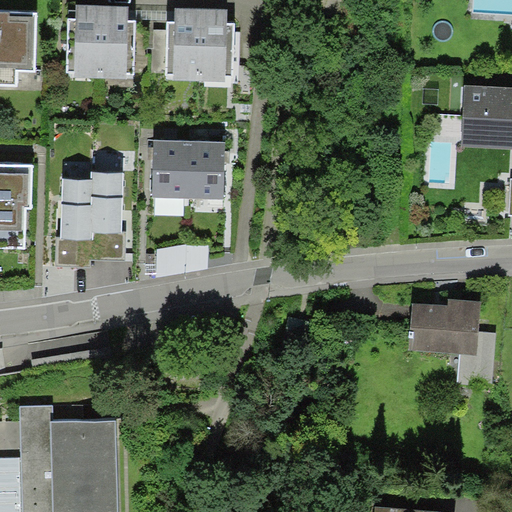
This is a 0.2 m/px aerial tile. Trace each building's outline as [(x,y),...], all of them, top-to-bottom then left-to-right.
[(133,9),(65,7),(63,76),(131,78),(133,9)] [(236,13),(166,10),(163,81),(234,83),(236,13)] [(40,13),(0,11),(0,90),(19,91),(19,71),(38,72),(40,13)] [(511,87),(459,86),(457,147),(511,148),(511,178),(507,177),(505,215),(511,215),(511,87)] [(25,161),(0,161),(0,232),(25,233),(25,161)] [(91,180),(63,179),(61,237),(57,237),(55,266),(90,267),(90,258),(124,260),(125,232),(121,232),(124,173),(92,171),(91,180)] [(442,304),(408,302),(405,351),(459,355),(456,385),(471,386),(478,301),(443,298),(442,304)] [(116,340),(29,359),(33,377),(120,358),(116,340)] [(52,405),(16,406),(18,511),(116,511),(114,419),(52,421),(52,405)]
